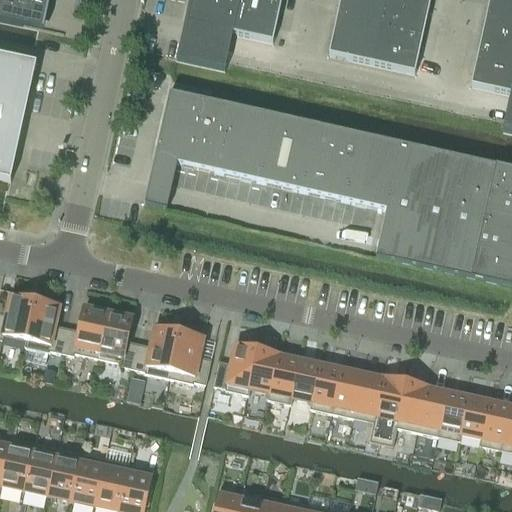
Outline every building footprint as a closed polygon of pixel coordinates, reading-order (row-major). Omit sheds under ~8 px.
[(0,0),(0,24),(22,29),(44,34),(50,0),(0,0)] [(191,0),(185,27),(272,46),(281,0),(191,0)] [(340,0),(327,58),(414,77),(430,0),(340,0)] [(511,98),(511,0),(488,0),(470,89),(511,98)] [(35,67),(0,59),(0,182),(9,185),(35,67)] [(511,173),(168,96),(153,162),(385,214),(374,261),(498,289),(511,291),(511,173)] [(24,343),(33,303),(22,301),(23,297),(14,295),(9,294),(4,318),(0,316),(0,342),(1,338),(24,343)] [(60,357),(65,331),(53,328),(58,304),(54,304),(44,302),(44,306),(33,303),(24,343),(22,350),(47,355),(48,354),(60,357)] [(65,331),(60,357),(72,359),(72,356),(96,361),(107,310),(103,310),(94,308),(93,312),(81,309),(76,333),(65,331)] [(107,310),(96,361),(119,367),(119,369),(131,372),(137,347),(125,344),(130,320),(119,318),(120,313),(110,311),(107,310)] [(137,347),(131,372),(143,375),(142,376),(167,381),(177,335),(166,332),(167,328),(157,326),(153,325),(148,349),(137,347)] [(177,335),(167,381),(191,387),(192,385),(203,388),(209,362),(197,359),(202,335),(198,335),(188,333),(187,337),(177,335)] [(218,365),(213,390),(224,392),(224,394),(246,399),(247,393),(248,390),(256,353),(234,348),(230,368),(218,365)] [(248,390),(247,393),(268,397),(277,357),(256,353),(248,390)] [(268,397),(267,404),(288,408),(290,403),(298,364),(278,359),(278,358),(277,357),(268,397)] [(298,364),(290,403),(311,408),(319,368),(298,364)] [(311,408),(310,413),(331,418),(341,373),(319,368),(311,408)] [(341,373),(331,418),(352,422),(362,378),(341,373)] [(362,378),(352,422),(373,427),(375,418),(384,381),(382,381),(381,382),(362,378)] [(373,427),(369,446),(390,450),(394,431),(396,424),(404,386),(384,381),(375,418),(373,427)] [(396,424),(394,431),(415,436),(425,390),(404,386),(396,424)] [(425,390),(415,436),(436,440),(446,396),(425,392),(426,390),(425,390)] [(446,396),(436,440),(458,445),(459,440),(467,401),(446,396)] [(467,401),(459,440),(480,445),(489,406),(467,401)] [(480,445),(479,450),(500,454),(510,410),(489,406),(480,445)] [(511,410),(510,410),(500,454),(511,456),(511,410)] [(0,478),(0,487),(22,492),(32,447),(9,442),(8,447),(7,447),(0,478)] [(32,447),(22,492),(45,498),(55,452),(32,447)] [(69,503),(79,458),(55,452),(45,498),(69,503)] [(93,508),(103,463),(79,458),(69,503),(93,508)] [(103,463),(93,508),(108,511),(116,511),(127,468),(103,463)] [(116,511),(142,511),(143,508),(146,509),(150,491),(147,490),(151,473),(127,468),(116,511)] [(214,506),(212,511),(238,511),(241,503),(242,496),(220,491),(218,498),(217,507),(214,506)] [(238,511),(260,511),(261,508),(263,500),(242,496),(241,503),(238,511)] [(310,498),(307,510),(315,511),(347,511),(348,507),(310,498)] [(261,508),(260,511),(281,511),(283,505),(263,500),(261,508)]
